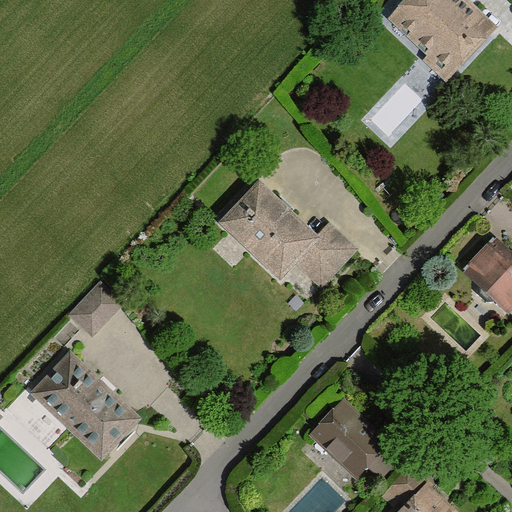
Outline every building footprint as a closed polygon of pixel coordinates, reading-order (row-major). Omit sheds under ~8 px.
[(401,0),(383,20),(446,78),(492,29),(460,0),(401,0)] [(316,238),(255,182),(215,224),(275,280),(290,263),(319,290),(356,250),(328,225),(316,238)] [(511,308),(511,257),(492,239),(460,274),(505,316),(511,308)] [(103,286),(73,316),(93,335),(121,304),(103,286)] [(73,356),(37,395),(103,458),(138,419),(73,356)] [(345,397),(307,435),(352,480),(365,468),(374,477),(387,465),(377,455),(390,443),(345,397)] [(421,479),(407,469),(389,494),(403,504),(421,479)] [(457,511),(428,483),(400,511),(457,511)]
